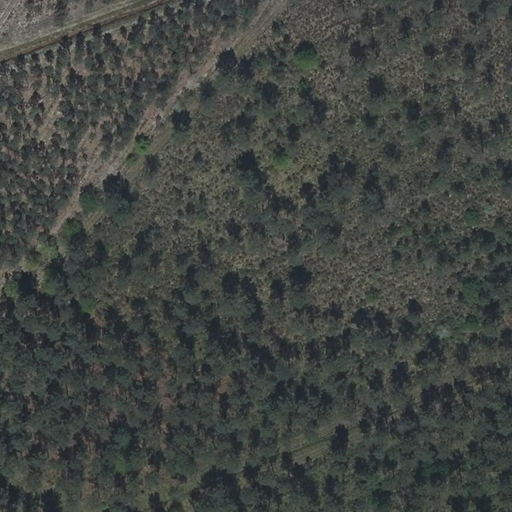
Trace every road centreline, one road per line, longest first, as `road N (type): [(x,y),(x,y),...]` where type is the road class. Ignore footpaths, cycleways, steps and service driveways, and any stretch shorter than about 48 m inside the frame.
road 1 (track): [(0,452),(108,511),(511,356)]
road 2 (track): [(0,481),(54,511),(168,511),(511,380)]
road 3 (track): [(288,0),(0,332)]
road 4 (track): [(210,0),(0,73)]
road 5 (track): [(132,0),(0,47)]
